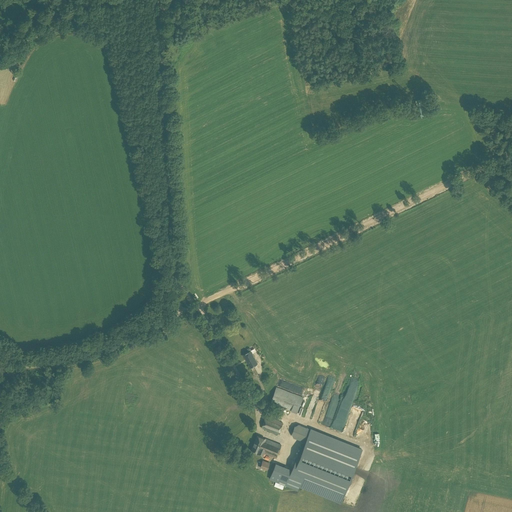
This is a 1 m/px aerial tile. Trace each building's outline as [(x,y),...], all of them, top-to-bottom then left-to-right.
[(250,367),(257,364),(254,358),(255,356),(253,354),(251,354),(250,351),(248,352),(243,355),(250,367)] [(297,412),(302,397),(276,387),(270,402),(297,412)] [(278,434),(282,423),(265,417),(261,428),(278,434)] [(293,438),(304,442),(303,446),(301,445),(298,452),(292,469),(285,467),(279,483),(297,491),(299,487),(341,503),(362,449),(310,428),(310,429),(298,424),(294,426),(291,434),(293,438)] [(275,458),(281,445),(257,436),(251,451),(256,453),(256,454),(262,457),(262,456),(264,457),(265,455),(263,454),(275,458)] [(270,463),(262,460),(259,468),(267,471),(270,463)] [(279,483),(285,467),(275,463),(269,479),(279,483)]
